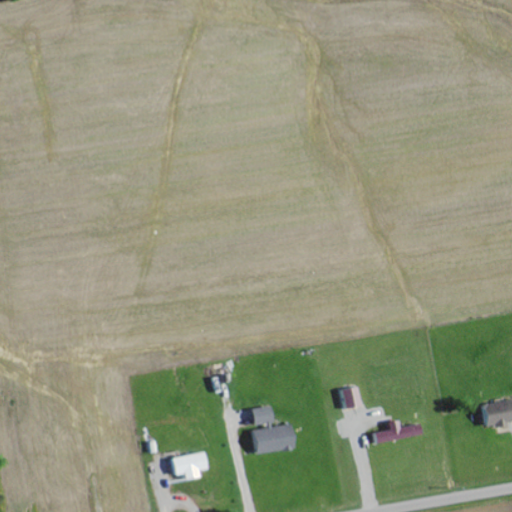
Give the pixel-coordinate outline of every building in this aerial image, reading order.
[(345,391),(347,409),(362,408),(360,389),(345,391)] [(511,421),(511,406),(510,399),(474,407),(479,429),(511,421)] [(255,410),(258,429),(254,430),(258,457),(299,450),(295,425),(277,428),(273,407),(255,410)] [(392,432),(374,435),(376,445),(424,436),(422,426),(402,430),(401,422),(390,424),(392,432)] [(189,481),(203,478),(202,472),(211,470),(208,454),(176,460),(179,477),(188,475),(189,481)]
